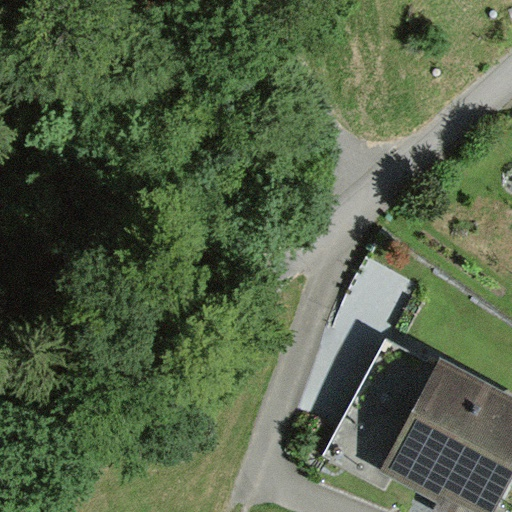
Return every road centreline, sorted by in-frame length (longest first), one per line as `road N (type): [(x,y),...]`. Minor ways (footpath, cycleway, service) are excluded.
road 1 (residential): [(511,63),(315,250),(231,313)]
road 2 (track): [(0,467),(51,448),(231,313)]
road 3 (track): [(369,193),(264,0)]
